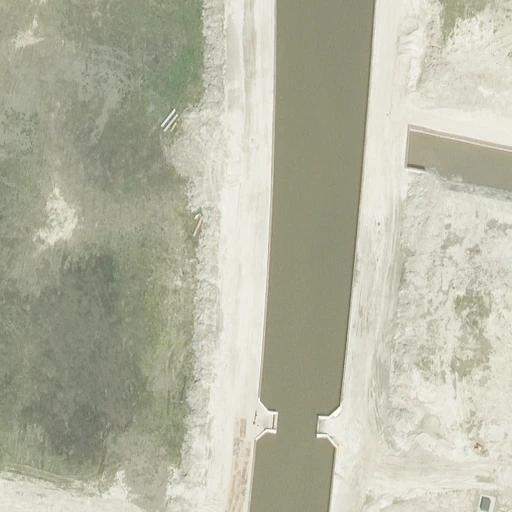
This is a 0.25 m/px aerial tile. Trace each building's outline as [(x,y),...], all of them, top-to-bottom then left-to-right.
[(424,0),(423,14),(462,19),(464,0),(424,0)] [(511,1),(500,1),(501,9),(511,9),(511,1)] [(423,14),(422,37),(465,43),(465,42),(459,41),(462,19),(423,14)] [(422,37),(420,59),(462,65),(465,43),(422,37)] [(495,39),(494,46),(505,49),(507,41),(495,39)] [(494,46),(492,54),(504,57),(505,49),(494,46)] [(420,59),(418,83),(459,89),(462,65),(420,59)] [(511,79),(505,78),(496,121),(511,124),(511,79)] [(418,83),(417,107),(455,112),(459,89),(418,83)] [(486,84),(484,92),(496,95),(497,87),(486,84)] [(484,92),(483,100),(494,103),(496,95),(484,92)] [(424,181),(417,216),(421,217),(419,229),(427,230),(429,219),(442,221),(450,186),(424,181)] [(450,186),(442,221),(458,225),(456,236),(464,238),(466,226),(473,191),(450,186)] [(466,226),(464,238),(471,240),(474,228),(490,231),(497,196),(473,191),(466,226)] [(511,198),(497,196),(490,231),(492,232),(490,243),(497,245),(500,233),(511,236),(511,234),(511,198)] [(415,239),(410,263),(450,269),(453,244),(415,239)] [(410,263),(406,287),(446,292),(450,269),(410,263)] [(491,268),(489,280),(497,281),(499,269),(491,268)] [(499,269),(497,281),(505,282),(506,271),(499,269)] [(406,287),(401,309),(443,315),(446,292),(406,287)] [(401,309),(396,331),(440,338),(443,315),(401,309)] [(482,314),(480,326),(488,327),(489,315),(482,314)] [(489,315),(488,327),(495,328),(497,317),(489,315)] [(396,331),(394,355),(437,361),(440,338),(396,331)] [(394,355),(392,378),(434,384),(437,361),(394,355)] [(472,360),(471,372),(478,373),(480,361),(472,360)] [(480,361),(478,373),(486,374),(488,362),(480,361)] [(392,378),(389,402),(430,408),(434,384),(392,378)] [(389,402),(386,426),(427,432),(430,408),(389,402)] [(463,406),(461,418),(469,419),(471,407),(463,406)] [(471,407),(469,419),(477,420),(478,408),(471,407)] [(511,416),(506,415),(501,442),(511,444),(511,416)]
